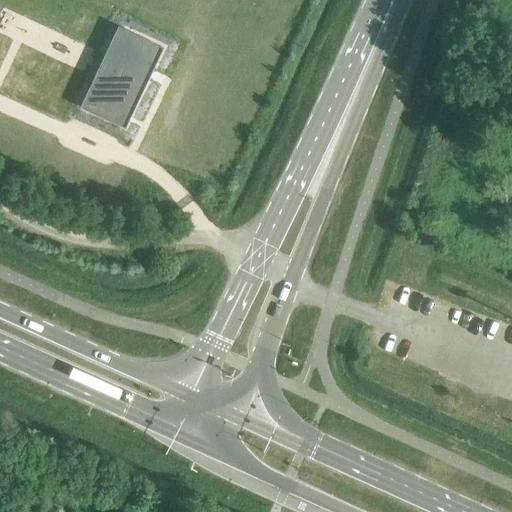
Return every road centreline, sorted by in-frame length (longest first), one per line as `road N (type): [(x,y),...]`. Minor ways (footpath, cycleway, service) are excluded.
road 1 (primary): [(363,74),(290,190),(188,396)]
road 2 (primary): [(230,415),(290,283),(363,74)]
road 3 (primary): [(444,511),(230,415)]
road 4 (primary): [(0,354),(192,442)]
road 5 (primary): [(188,396),(0,312)]
road 6 (primary): [(192,442),(346,511)]
